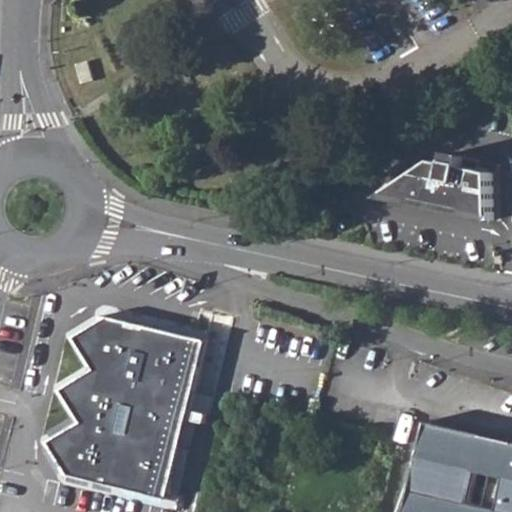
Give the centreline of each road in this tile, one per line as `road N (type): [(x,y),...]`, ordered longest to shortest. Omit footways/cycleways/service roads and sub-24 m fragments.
road 1 (residential): [(144,239),(236,280),(511,368)]
road 2 (residential): [(187,237),(511,309)]
